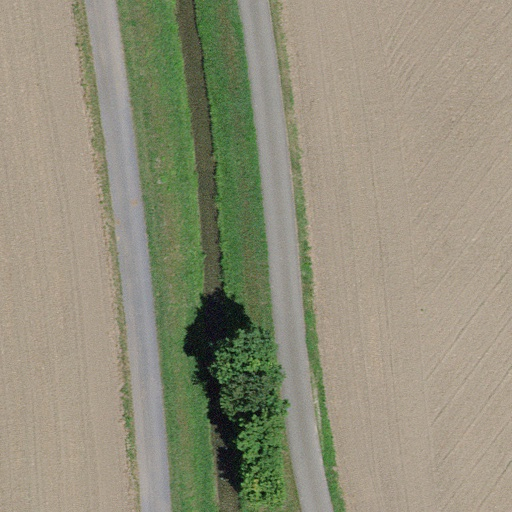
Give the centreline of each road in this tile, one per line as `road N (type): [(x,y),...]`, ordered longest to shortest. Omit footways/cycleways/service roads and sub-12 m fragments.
road 1 (track): [(255,0),(293,376),(319,511)]
road 2 (track): [(157,511),(105,0)]
